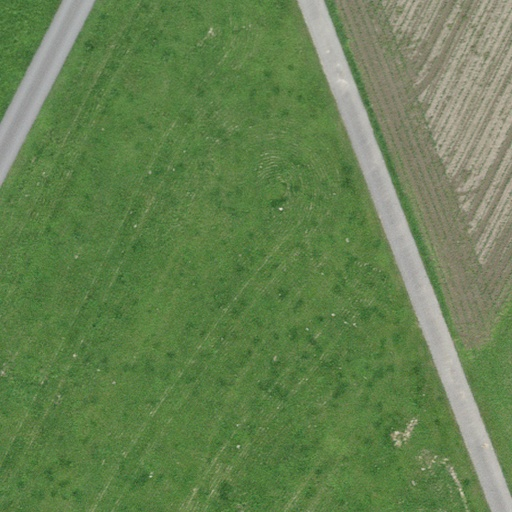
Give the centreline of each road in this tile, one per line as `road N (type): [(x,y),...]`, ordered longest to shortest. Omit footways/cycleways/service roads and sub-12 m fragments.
road 1 (track): [(509,511),(315,0)]
road 2 (track): [(0,168),(85,0)]
